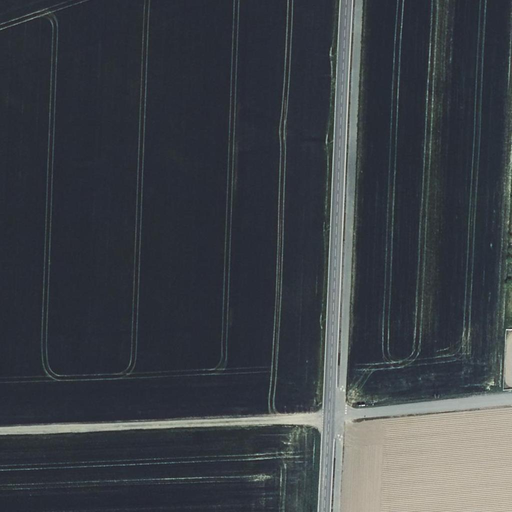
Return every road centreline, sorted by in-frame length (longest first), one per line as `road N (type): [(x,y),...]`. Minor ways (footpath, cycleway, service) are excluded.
road 1 (track): [(0,431),(329,416),(511,397)]
road 2 (residential): [(346,0),(324,511)]
